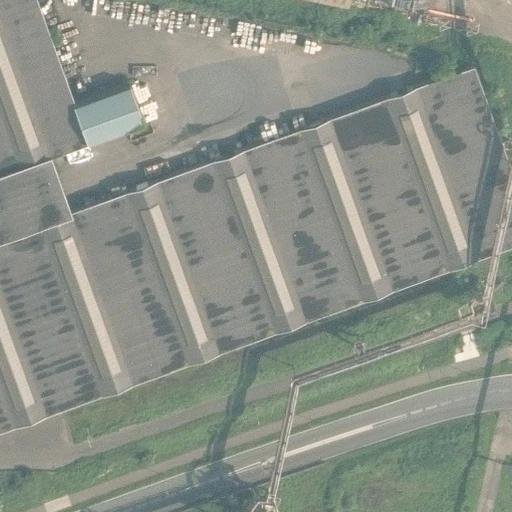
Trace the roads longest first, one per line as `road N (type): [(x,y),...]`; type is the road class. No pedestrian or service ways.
road 1 (unclassified): [(122,511),(416,406),(511,389)]
road 2 (unknown): [(0,187),(255,103)]
